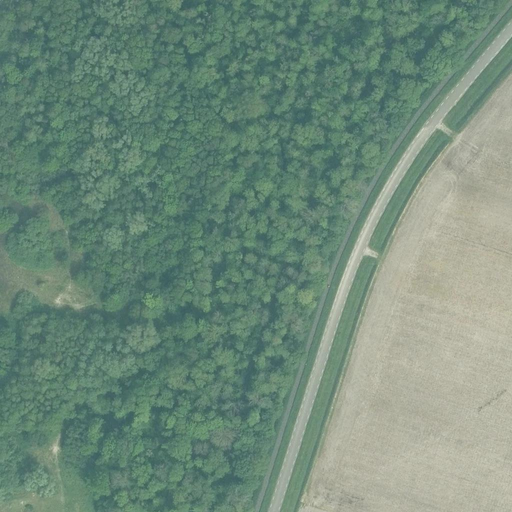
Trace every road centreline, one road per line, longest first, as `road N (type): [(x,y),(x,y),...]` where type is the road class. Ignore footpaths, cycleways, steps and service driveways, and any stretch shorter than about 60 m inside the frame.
road 1 (tertiary): [(273,511),(348,273),(395,174),(511,26)]
road 2 (unknown): [(306,0),(279,99),(292,167),(287,188),(249,224),(233,315),(186,443)]
